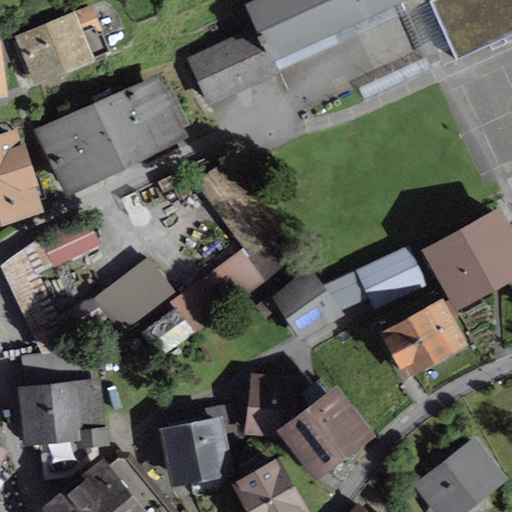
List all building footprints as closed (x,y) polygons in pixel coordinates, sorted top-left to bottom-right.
[(191,58),(210,100),(336,40),(330,27),(390,0),(430,0),(431,0),(429,1),(456,59),(503,38),(508,50),(511,48),(511,0),(260,0),(249,5),(259,28),(191,58)] [(14,57),(23,79),(103,46),(88,10),(14,41),(20,55),(14,57)] [(37,135),(51,163),(56,160),(68,183),(144,146),(148,154),(177,140),(173,131),(189,124),(163,73),(147,79),(150,85),(37,135)] [(0,217),(14,213),(13,210),(32,204),(23,175),(31,173),(24,148),(15,151),(10,135),(0,138),(0,217)] [(227,162),(209,175),(260,243),(244,255),(261,277),(294,252),(227,162)] [(452,301),(459,314),(482,301),(475,288),(503,273),(511,288),(511,287),(511,237),(499,214),(429,253),(454,299),(452,301)] [(98,243),(87,220),(46,239),(57,263),(98,243)] [(44,351),(70,347),(34,272),(50,264),(38,239),(3,264),(44,351)] [(377,298),(418,279),(406,254),(366,273),(377,298)] [(102,299),(112,312),(117,319),(165,282),(147,258),(98,295),(102,299)] [(303,331),(335,312),(333,309),(343,302),(331,286),(322,293),(308,273),(300,280),(295,274),(281,285),(286,291),(280,296),(303,331)] [(460,316),(459,314),(450,298),(383,335),(404,372),(463,340),(453,322),(450,321),(460,316)] [(112,312),(102,299),(96,303),(93,299),(59,321),(69,341),(112,312)] [(160,354),(191,330),(175,310),(144,334),(160,354)] [(90,349),(22,356),(30,436),(42,435),(46,476),(69,473),(95,452),(94,441),(106,440),(100,399),(95,400),(90,349)] [(295,381),(256,376),(250,429),(279,433),(281,417),(291,418),(295,381)] [(290,431),(315,465),(361,431),(334,397),(290,431)] [(236,420),(232,403),(216,406),(219,423),(202,426),(199,410),(167,416),(179,477),(223,468),(219,444),(237,440),(233,420),(236,420)] [(446,511),(449,511),(495,476),(472,446),(457,459),(453,455),(430,473),(433,478),(424,484),(446,511)] [(238,481),(255,511),(303,511),(275,460),(269,464),(262,452),(240,464),(247,476),(238,481)] [(174,511),(133,462),(126,461),(107,477),(103,472),(99,471),(51,510),(52,511),(174,511)]
